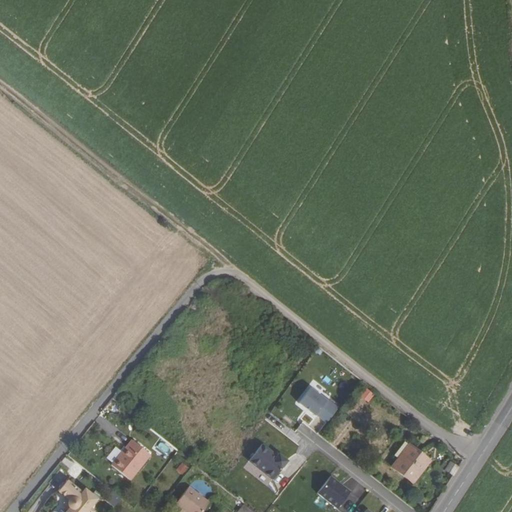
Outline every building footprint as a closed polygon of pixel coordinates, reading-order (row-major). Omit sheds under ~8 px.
[(299,404),(315,416),(315,415),(326,424),(338,409),(327,400),(327,401),(311,388),(299,404)] [(360,396),(368,403),(375,394),(366,388),(360,396)] [(131,442),(110,467),(128,482),(149,457),(131,442)] [(404,442),(393,456),(397,459),(408,445),(404,442)] [(391,467),(412,483),(428,462),(420,456),(421,454),(409,444),(408,445),(397,459),(391,467)] [(249,462),(272,480),(287,462),(278,455),(276,458),(267,452),(269,451),(262,445),(249,462)] [(421,454),(420,456),(428,462),(430,461),(421,454)] [(182,475),(188,467),(182,462),(176,470),(182,475)] [(450,462),(445,471),(454,476),(459,468),(450,462)] [(317,494),(337,509),(350,492),(344,487),(343,488),(339,484),(339,483),(331,477),(317,494)] [(68,509),(69,510),(67,511),(88,511),(91,509),(97,501),(85,491),(82,494),(67,482),(58,493),(68,502),(67,503),(67,504),(67,506),(67,507),(67,508),(68,508),(68,509)] [(202,511),(209,503),(188,487),(175,504),(186,511),(202,511)]
